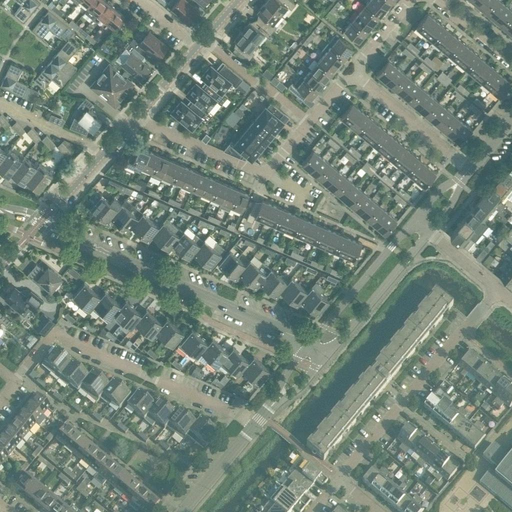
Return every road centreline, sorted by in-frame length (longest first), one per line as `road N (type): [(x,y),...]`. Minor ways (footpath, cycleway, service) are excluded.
road 1 (tertiary): [(307,344),(40,222)]
road 2 (residential): [(253,428),(55,333),(13,383)]
road 3 (residential): [(338,479),(498,290)]
road 4 (tertiary): [(413,221),(307,344)]
road 5 (tertiary): [(327,353),(428,233)]
road 6 (residential): [(467,170),(359,78)]
road 7 (residential): [(262,172),(133,120)]
road 8 (residential): [(202,40),(309,122)]
